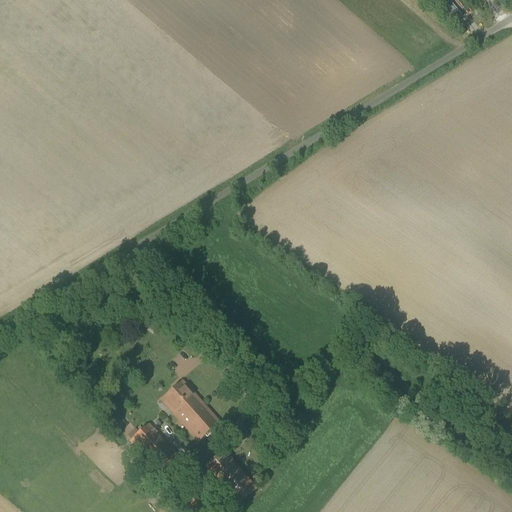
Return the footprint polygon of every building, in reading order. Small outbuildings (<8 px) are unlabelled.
[(219,422),(183,383),(163,401),(192,433),(199,440),(199,441),(219,422)] [(180,462),(148,426),(131,442),(163,478),(180,462)] [(511,435),(511,434),(505,430),(501,436),(507,441),(508,441),(511,435)] [(192,433),(185,440),(192,447),(199,440),(192,433)] [(501,436),(490,453),(510,467),(511,463),(511,459),(500,451),(507,441),(501,436)] [(224,453),(203,471),(235,508),(256,491),(224,453)] [(267,478),(268,474),(267,470),(265,467),(261,465),(258,464),(254,465),(250,467),(248,471),(247,475),(248,478),(251,482),(254,484),(258,485),(262,484),(265,481),(267,478)] [(204,511),(193,495),(180,504),(185,511),(204,511)]
